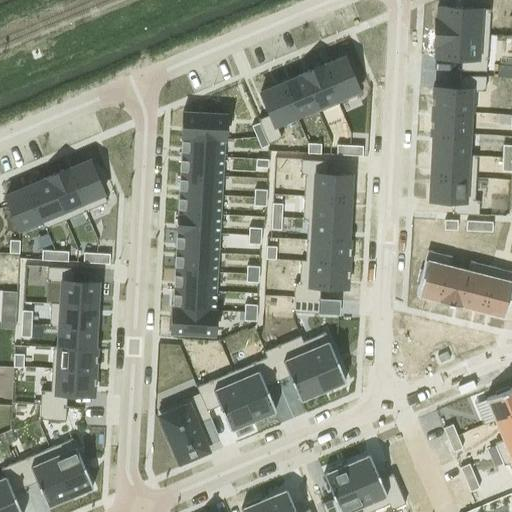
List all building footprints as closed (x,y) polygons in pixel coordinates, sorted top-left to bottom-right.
[(438,5),(436,30),(479,33),(481,8),(438,5)] [(436,30),(435,55),(462,57),(461,70),(487,71),(488,57),(478,56),(479,33),(436,30)] [(323,65),(322,65),(337,103),(359,94),(353,79),(356,78),(350,65),(348,66),(344,56),(323,65)] [(322,64),(300,73),(301,74),(302,74),(316,107),(315,107),(317,112),(337,103),(322,65),(323,65),(322,64)] [(301,74),(282,82),(296,115),(315,107),(316,107),(302,74),(301,74)] [(435,86),(433,110),(470,112),(471,90),(486,91),(487,76),(461,75),(460,88),(435,86)] [(269,114),(257,119),(259,122),(264,133),(268,143),(281,137),(275,124),(296,115),(282,82),(260,91),(269,114)] [(433,110),(432,132),(433,132),(469,134),(470,112),(433,110)] [(182,111),(181,135),(225,137),(226,114),(182,111)] [(259,122),(251,125),(256,137),(264,133),(259,122)] [(433,132),(432,153),(468,155),(469,134),(433,132)] [(264,133),(256,137),(261,148),(268,145),(268,143),(264,133)] [(182,136),(181,154),(223,156),(224,139),(225,137),(181,135),(181,136),(182,136)] [(308,143),(307,153),(320,154),(321,144),(308,143)] [(336,144),(336,154),(349,155),(349,145),(336,144)] [(511,144),(504,144),(503,157),(511,157),(511,144)] [(349,145),(349,155),(362,156),(362,146),(349,145)] [(432,153),(431,175),(467,177),(468,155),(432,153)] [(181,154),(180,173),(222,176),(223,156),(181,154)] [(511,157),(503,157),(502,170),(511,170),(511,157)] [(256,158),(255,167),(268,167),(268,159),(256,158)] [(301,159),(300,173),(304,173),(303,196),(349,198),(350,174),(326,173),(326,160),(301,159)] [(68,169),(67,169),(85,211),(107,202),(99,183),(101,182),(95,169),(93,170),(89,160),(68,169)] [(67,167),(46,177),(46,178),(47,177),(65,219),(85,211),(67,169),(68,169),(67,167)] [(180,173),(179,193),(220,195),(222,176),(180,173)] [(431,175),(429,199),(454,200),(453,213),(479,214),(480,200),(465,199),(467,177),(431,175)] [(46,178),(27,186),(43,223),(42,224),(44,228),(65,219),(47,177),(46,178)] [(27,186),(5,195),(21,232),(42,224),(43,223),(27,186)] [(254,189),(254,197),(266,198),(266,189),(254,189)] [(179,193),(178,212),(219,214),(220,195),(179,193)] [(303,196),(302,218),(307,219),(307,217),(347,220),(349,198),(303,196)] [(266,198),(254,197),(253,205),(265,206),(266,198)] [(272,203),(271,215),(281,216),(282,203),(272,203)] [(178,212),(176,231),(218,234),(219,214),(178,212)] [(271,215),(271,229),(281,229),(281,216),(271,215)] [(307,219),(306,239),(346,241),(346,240),(347,220),(307,217),(307,219)] [(445,218),(444,228),(457,229),(458,219),(445,218)] [(467,220),(466,230),(479,230),(480,220),(467,220)] [(480,220),(479,230),(492,231),(493,221),(480,220)] [(248,227),(248,235),(260,236),(261,228),(248,227)] [(176,231),(175,250),(217,253),(218,234),(176,231)] [(260,236),(248,235),(247,243),(260,244),(260,236)] [(305,260),(304,261),(347,263),(349,240),(346,240),(346,241),(306,239),(305,260)] [(9,240),(9,253),(19,253),(19,240),(9,240)] [(266,246),(265,259),(275,259),(276,246),(266,246)] [(42,250),(41,260),(54,260),(55,250),(42,250)] [(55,250),(54,260),(67,261),(68,251),(55,250)] [(175,250),(174,270),(216,272),(217,253),(175,250)] [(83,252),(83,262),(96,263),(96,253),(83,252)] [(96,253),(96,263),(109,264),(109,254),(96,253)] [(294,282),(293,297),(319,298),(319,285),(346,287),(347,263),(304,261),(305,260),(300,259),(298,283),(294,282)] [(425,259),(416,294),(439,299),(448,265),(425,259)] [(246,265),(246,273),(258,274),(259,266),(246,265)] [(439,299),(438,300),(461,306),(461,305),(460,305),(469,270),(448,265),(439,299)] [(47,266),(47,281),(61,282),(60,303),(60,304),(95,306),(97,282),(72,281),(73,268),(47,266)] [(174,270),(173,289),(215,291),(216,272),(174,270)] [(469,270),(460,305),(461,305),(481,310),(490,275),(469,270)] [(246,273),(245,282),(258,282),(258,274),(246,273)] [(511,280),(490,275),(481,310),(505,316),(511,289),(511,288),(511,280)] [(171,307),(171,308),(215,311),(215,309),(214,309),(215,291),(173,289),(172,307),(171,307)] [(2,291),(2,303),(16,303),(16,291),(2,291)] [(293,297),(292,311),(318,313),(319,298),(293,297)] [(50,302),(49,326),(58,326),(58,325),(94,327),(95,306),(60,304),(60,303),(50,302)] [(244,304),(244,312),(256,312),(257,304),(244,304)] [(171,308),(170,332),(214,334),(215,311),(171,308)] [(22,310),(21,323),(31,324),(32,311),(22,310)] [(244,312),(243,320),(256,321),(256,312),(244,312)] [(21,323),(20,336),(30,337),(31,324),(21,323)] [(57,346),(57,347),(93,349),(93,348),(94,327),(58,325),(58,326),(57,346)] [(302,341),(301,341),(322,390),(326,388),(327,390),(341,385),(340,382),(345,380),(324,332),(302,341)] [(300,335),(263,351),(266,357),(266,356),(277,380),(288,375),(299,400),(322,390),(301,341),(302,341),(300,335)] [(52,346),(51,368),(94,371),(95,348),(93,348),(93,349),(57,347),(57,346),(52,346)] [(13,354),(13,367),(23,367),(23,354),(13,354)] [(266,357),(232,371),(252,420),(257,418),(258,420),(271,414),(270,412),(275,410),(265,385),(277,380),(266,356),(266,357)] [(40,390),(40,404),(65,406),(66,393),(93,394),(94,371),(51,368),(50,390),(40,390)] [(232,371),(196,386),(199,393),(200,393),(207,410),(219,405),(229,429),(252,420),(232,371)] [(511,386),(486,398),(495,420),(511,412),(511,386)] [(199,393),(158,411),(179,462),(207,450),(205,446),(196,424),(210,418),(211,418),(207,410),(200,393),(199,393)] [(40,404),(39,419),(65,420),(65,406),(40,404)] [(511,412),(495,420),(504,439),(511,435),(511,412)] [(452,423),(443,427),(448,439),(457,435),(452,423)] [(457,435),(448,439),(453,451),(463,447),(457,435)] [(72,438),(49,448),(69,496),(74,494),(75,496),(88,491),(87,488),(92,486),(72,438)] [(49,448),(14,462),(24,486),(36,481),(46,506),(69,496),(49,448)] [(369,454),(346,463),(355,483),(363,503),(385,494),(388,503),(402,497),(392,473),(380,478),(378,474),(369,454)] [(0,478),(0,511),(20,511),(12,491),(24,486),(14,462),(1,468),(4,477),(0,478)] [(334,498),(322,503),(325,511),(341,511),(363,503),(346,463),(323,473),(334,498)] [(469,463),(460,467),(465,479),(474,475),(469,463)] [(474,475),(465,479),(470,491),(479,487),(474,475)] [(296,511),(287,489),(264,498),(269,511),(310,511),(309,508),(300,511),(296,511)] [(242,511),(269,511),(264,498),(241,508),(242,511)]
